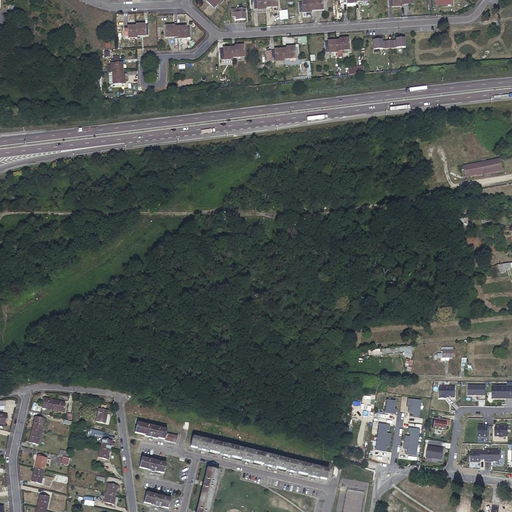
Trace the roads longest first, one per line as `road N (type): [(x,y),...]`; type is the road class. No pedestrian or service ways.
road 1 (trunk): [(511,81),(0,141)]
road 2 (track): [(0,213),(315,210),(511,179)]
road 3 (trunk): [(123,139),(511,93)]
road 4 (residential): [(487,0),(461,19),(215,35)]
road 5 (residential): [(132,511),(117,395),(57,384),(27,389)]
road 6 (track): [(0,320),(120,246),(126,212)]
road 7 (residential): [(195,456),(331,488)]
road 8 (trunk): [(0,168),(123,139)]
road 9 (residential): [(27,389),(12,457),(17,511)]
road 10 (trunk): [(0,153),(123,139)]
